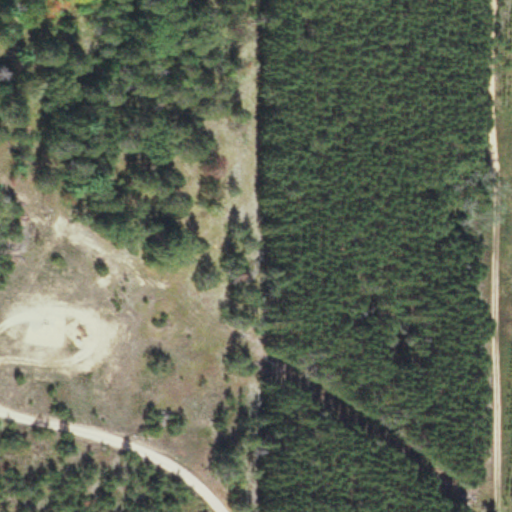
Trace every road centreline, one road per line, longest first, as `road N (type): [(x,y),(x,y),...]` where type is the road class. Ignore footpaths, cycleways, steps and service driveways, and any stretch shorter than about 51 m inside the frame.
road 1 (track): [(490,511),(498,430),(494,0)]
road 2 (track): [(0,410),(197,478),(214,511)]
